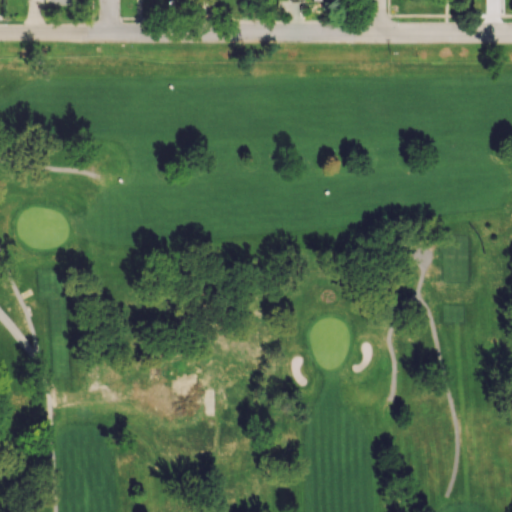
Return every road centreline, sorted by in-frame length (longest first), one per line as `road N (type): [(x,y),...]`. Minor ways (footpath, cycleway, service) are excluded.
road 1 (residential): [(511,32),(0,31)]
road 2 (track): [(54,511),(46,385),(0,255)]
road 3 (track): [(445,496),(455,425),(428,313),(415,299)]
road 4 (track): [(390,401),(388,340),(415,299),(425,254)]
